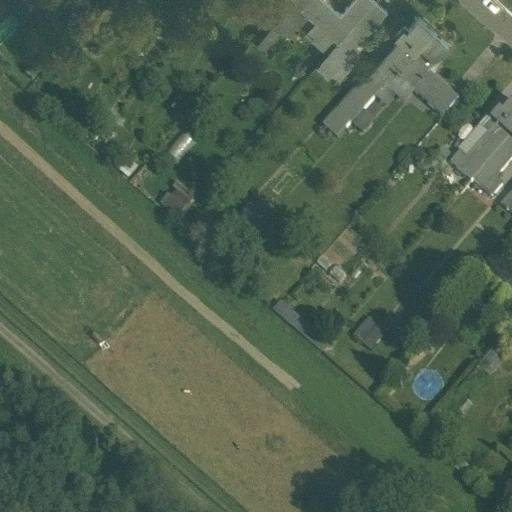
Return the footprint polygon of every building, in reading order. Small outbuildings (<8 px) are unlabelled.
[(289,0),(289,1),(271,22),(274,25),(258,45),(271,56),(298,22),(293,17),(301,8),(291,0),(289,0)] [(308,0),(301,8),(327,32),(342,15),(341,14),(325,0),(308,0)] [(374,0),(353,0),(341,14),(349,21),(353,25),(375,1),(374,0)] [(353,25),(342,38),(355,49),(388,12),(375,1),(353,25)] [(342,15),(327,32),(334,38),(349,21),(342,15)] [(418,17),(408,29),(404,25),(395,34),(401,40),(415,52),(433,31),(418,17)] [(433,31),(415,52),(434,69),(443,60),(439,57),(449,45),(433,31)] [(342,38),(316,68),(328,78),(355,49),(342,38)] [(398,41),(343,105),(346,109),(341,114),(352,123),(362,112),(397,72),(415,52),(401,40),(399,42),(398,41)] [(434,69),(415,52),(397,72),(416,89),(413,92),(431,108),(447,89),(430,74),(434,69)] [(458,99),(447,89),(431,108),(442,118),(458,99)] [(511,105),(504,114),(499,111),(491,119),(501,128),(510,137),(511,134),(511,105)] [(373,122),(362,112),(352,123),(351,125),(362,135),(373,122)] [(501,128),(491,119),(484,127),(490,133),(491,132),(494,135),(501,128)] [(490,133),(480,144),(493,157),(510,137),(501,128),(494,135),(491,132),(490,133)] [(167,151),(178,159),(192,140),(180,132),(167,151)] [(511,138),(510,137),(493,157),(472,181),(492,196),(502,184),(495,178),(511,159),(511,138)] [(480,144),(465,160),(460,154),(452,163),(471,182),(472,181),(493,157),(480,144)] [(442,149),(427,166),(435,173),(450,156),(442,149)] [(122,153),(114,163),(123,171),(131,161),(122,153)] [(176,216),(193,198),(183,188),(165,206),(176,216)] [(511,193),(502,205),(511,213),(511,193)] [(488,304),(477,293),(469,302),(472,305),(466,312),(475,320),(488,304)] [(355,336),(373,352),(389,333),(372,317),(355,336)]
